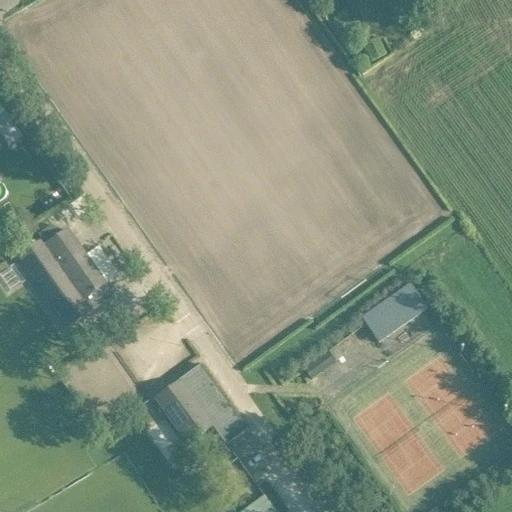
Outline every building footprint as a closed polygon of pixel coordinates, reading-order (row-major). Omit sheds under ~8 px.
[(0,128),(1,130),(12,123),(0,106),(0,128)] [(18,257),(68,328),(113,297),(112,296),(110,297),(103,286),(105,285),(67,231),(59,236),(52,226),(38,236),(45,246),(43,248),(39,242),(18,257)] [(361,319),(378,343),(427,309),(410,285),(361,319)] [(178,381),(179,382),(154,400),(187,446),(212,428),(225,446),(247,430),(200,365),(178,381)] [(243,511),(274,511),(263,497),(243,511)]
